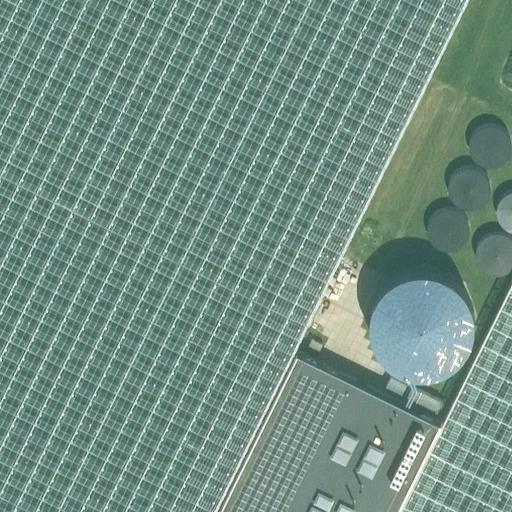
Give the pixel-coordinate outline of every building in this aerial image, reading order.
[(511,511),(511,279),(442,421),(434,417),(443,399),(392,374),(384,390),(299,346),(216,511),(212,511),(465,0),(0,0),(0,511),(511,511)] [(510,136),(506,130),(499,125),(491,124),(483,125),(476,130),(472,136),(470,144),(472,152),(476,159),(483,163),(491,165),(499,163),(506,159),(510,152),(511,144),(510,136)] [(450,178),(448,186),(450,194),(455,201),(462,205),(470,207),(478,205),(485,201),(489,194),(491,186),(489,178),(485,171),(478,166),(470,164),(462,166),(455,171),(450,178)] [(511,189),(509,190),(503,194),(498,201),(496,209),(498,217),(503,224),(509,229),(511,229),(511,189)] [(468,219),(463,212),(456,208),(448,206),(440,208),(434,212),(429,219),(427,227),(429,235),(434,242),(440,247),(448,248),(456,247),(463,242),(468,235),(469,227),(468,219)] [(478,243),(477,251),(478,260),(483,266),(489,271),(497,272),(506,271),(511,266),(511,236),(506,232),(497,231),(489,232),(483,237),(478,243)] [(372,308),(370,320),(372,333),(376,345),(384,355),(394,363),(405,369),(418,372),(430,372),(443,368),(454,362),(463,353),(470,342),(474,330),(475,317),(473,305),(468,293),(460,283),(450,275),(439,270),(427,268),(414,268),(403,271),(392,277),(383,286),(376,296),(372,308)] [(308,346),(318,352),(323,343),(313,338),(308,346)]
